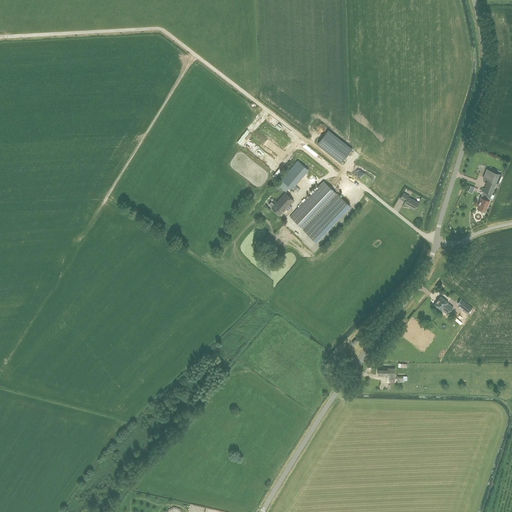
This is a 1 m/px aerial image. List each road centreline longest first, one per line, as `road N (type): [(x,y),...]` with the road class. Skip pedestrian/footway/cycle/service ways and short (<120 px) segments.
road 1 (track): [(305,139),(159,29),(0,37)]
road 2 (tertiary): [(262,511),(336,392),(409,297),(435,242)]
road 3 (tertiary): [(435,242),(483,76),(473,0)]
